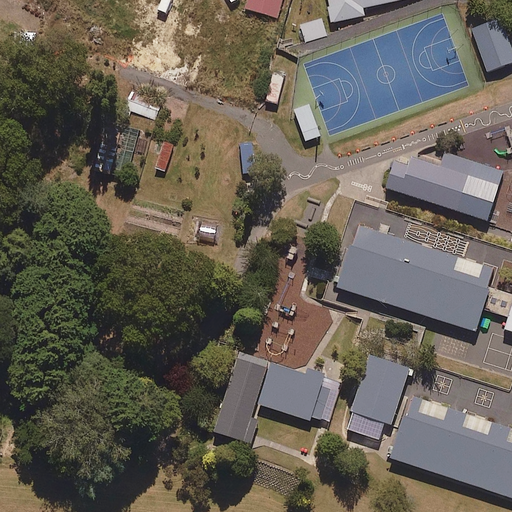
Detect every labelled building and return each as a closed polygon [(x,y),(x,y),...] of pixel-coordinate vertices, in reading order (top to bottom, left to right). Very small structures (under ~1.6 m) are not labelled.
[(278,19),(282,0),(245,0),(243,10),(278,19)] [(330,0),(334,15),(400,0),(330,0)] [(148,36),(129,28),(116,61),(163,79),(184,24),(156,14),(148,36)] [(511,49),(502,18),(472,29),(488,71),(511,63),(511,49)] [(326,36),(322,19),(300,25),(305,42),(326,36)] [(127,88),(121,108),(156,119),(163,99),(127,88)] [(309,103),(293,109),(305,141),(321,136),(309,103)] [(141,134),(123,129),(109,178),(127,183),(141,134)] [(176,145),(163,140),(153,168),(166,173),(176,145)] [(250,140),(239,143),(243,174),(255,173),(250,140)] [(472,161),(445,152),(440,166),(468,175),(472,161)] [(440,166),(411,156),(408,165),(400,192),(456,211),(468,175),(440,166)] [(408,165),(393,161),(385,187),(400,192),(408,165)] [(472,161),(468,175),(456,211),(487,221),(504,171),(472,161)] [(218,223),(197,219),(193,239),(214,243),(218,223)] [(449,253),(358,225),(337,287),(429,316),(449,253)] [(493,267),(449,253),(429,316),(439,319),(473,330),(476,331),(484,310),(492,287),(487,286),(493,267)] [(511,302),(511,293),(492,287),(484,310),(489,312),(507,318),(511,302)] [(251,417),(269,361),(238,350),(213,432),(251,444),(258,420),(251,417)] [(410,368),(368,354),(350,411),(392,424),(410,368)] [(306,374),(271,363),(257,404),(310,421),(312,416),(320,420),(332,389),(321,385),(325,373),(308,367),(306,374)] [(458,410),(411,395),(390,457),(437,473),(458,410)] [(502,425),(458,410),(437,473),(481,488),(502,425)] [(511,428),(502,425),(481,488),(511,498),(511,428)]
